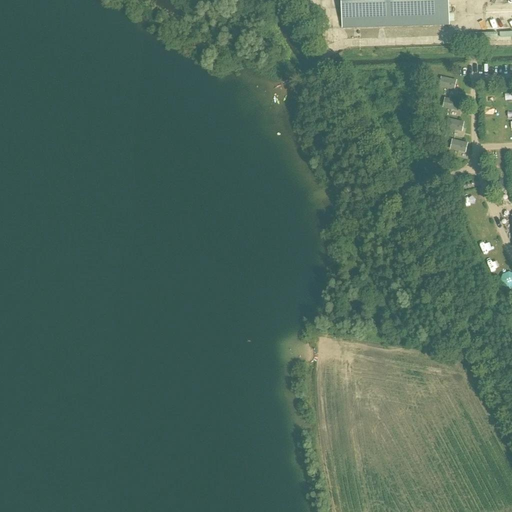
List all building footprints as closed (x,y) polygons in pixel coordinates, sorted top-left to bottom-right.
[(341,0),(342,29),(449,25),(447,0),(341,0)] [(454,91),(457,80),(441,77),(438,87),(454,91)] [(458,112),(461,101),(444,98),(442,109),(458,112)] [(462,133),(464,122),(448,119),(446,129),(462,133)] [(466,154),(468,143),(452,139),(449,150),(466,154)]
